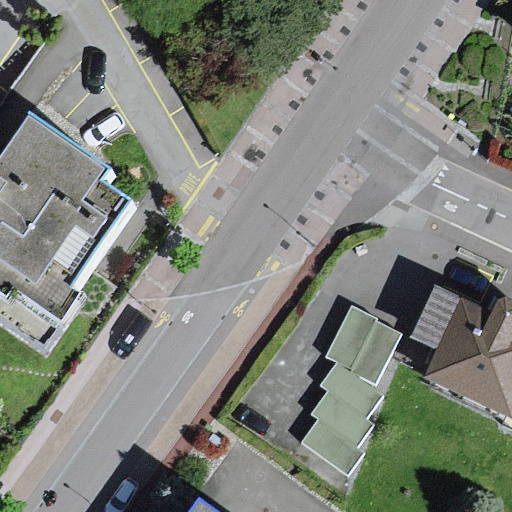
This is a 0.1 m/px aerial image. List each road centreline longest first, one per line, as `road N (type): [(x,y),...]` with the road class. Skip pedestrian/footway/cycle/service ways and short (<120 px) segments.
road 1 (residential): [(55,511),(233,255),(332,135)]
road 2 (residential): [(332,135),(511,218)]
road 3 (residential): [(332,135),(423,0)]
